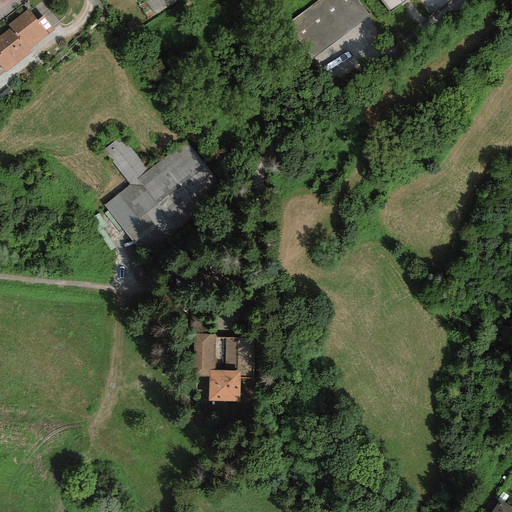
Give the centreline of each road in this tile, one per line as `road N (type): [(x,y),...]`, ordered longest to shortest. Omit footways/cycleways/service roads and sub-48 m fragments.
road 1 (residential): [(362,73),(463,0)]
road 2 (unknown): [(70,0),(78,25),(0,83)]
